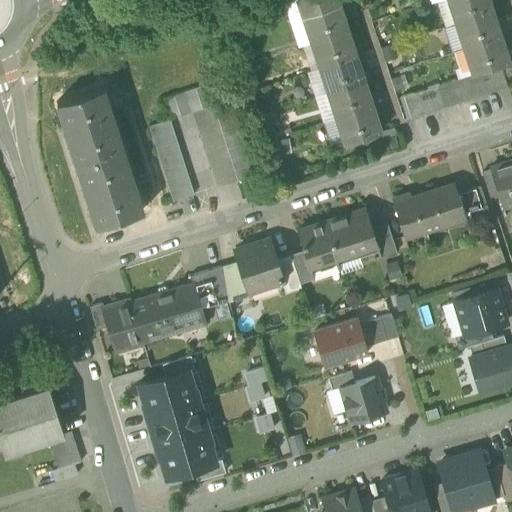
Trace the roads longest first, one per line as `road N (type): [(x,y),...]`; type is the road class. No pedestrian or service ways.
road 1 (residential): [(54,271),(511,127)]
road 2 (residential): [(188,511),(420,441)]
road 3 (residential): [(66,315),(126,511)]
road 4 (residential): [(0,82),(54,271)]
